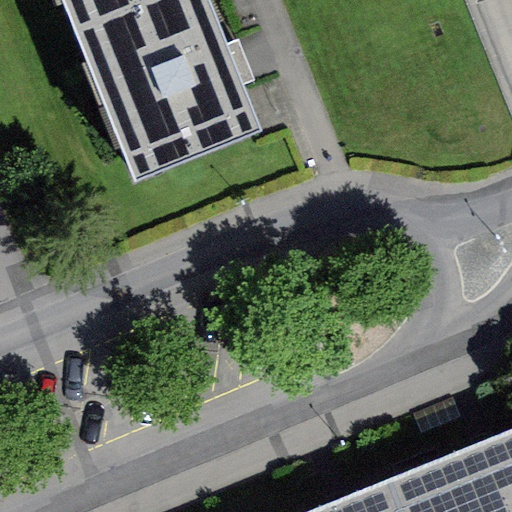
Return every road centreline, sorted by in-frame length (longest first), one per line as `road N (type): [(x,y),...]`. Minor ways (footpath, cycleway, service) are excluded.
road 1 (residential): [(40,511),(405,365)]
road 2 (residential): [(348,212),(0,356)]
road 3 (residential): [(405,365),(432,326),(434,280),(426,258),(393,224),(348,212)]
road 4 (residential): [(511,207),(348,212)]
road 5 (residential): [(405,365),(472,331),(511,298)]
